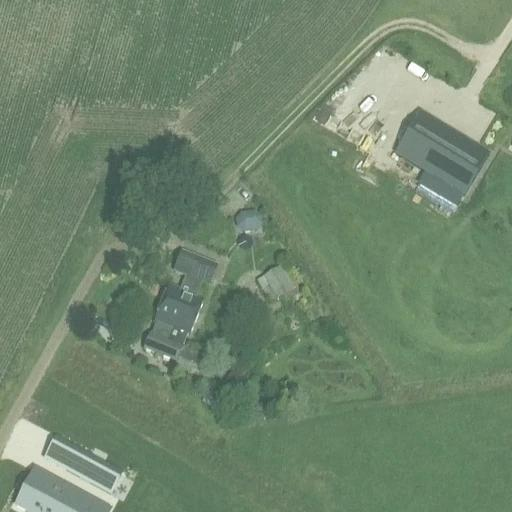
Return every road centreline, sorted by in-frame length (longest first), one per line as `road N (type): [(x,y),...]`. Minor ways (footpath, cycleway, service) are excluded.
road 1 (track): [(511,39),(485,62),(413,25),(388,30),(191,219)]
road 2 (unclassified): [(0,450),(108,253),(191,219)]
